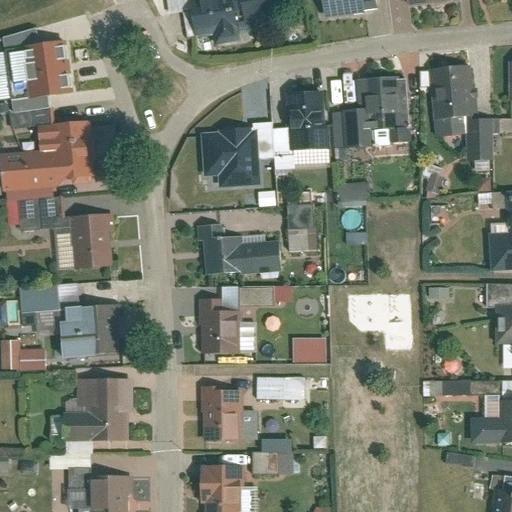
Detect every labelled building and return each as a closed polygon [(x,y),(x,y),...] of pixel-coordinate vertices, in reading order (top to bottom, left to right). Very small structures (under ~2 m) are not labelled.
[(235,21),(268,15),(265,0),(165,0),(167,13),(182,11),(186,37),(212,33),(214,43),(238,40),(235,21)] [(316,0),(319,18),(379,10),(377,0),(316,0)] [(65,44),(6,51),(13,102),(72,94),(65,44)] [(432,136),(466,134),(465,110),(474,110),(472,64),(429,66),(432,136)] [(409,144),(406,76),(358,78),(359,109),(333,110),(334,147),(409,144)] [(285,127),(271,128),(272,167),(327,165),(325,90),(298,90),(299,108),(284,108),(285,127)] [(511,136),(511,120),(477,122),(479,160),(499,159),(498,137),(511,136)] [(93,190),(89,126),(42,128),(44,158),(46,192),(93,190)] [(257,132),(203,134),(205,173),(222,173),(259,171),(257,132)] [(0,195),(46,192),(44,158),(0,161),(0,195)] [(259,171),(222,173),(223,190),(260,188),(259,171)] [(338,201),(368,199),(367,182),(337,184),(338,201)] [(489,272),(511,270),(511,192),(490,194),(491,211),(503,210),(504,225),(487,226),(489,272)] [(313,204),(285,205),(287,252),(315,250),(313,204)] [(112,222),(75,224),(77,274),(115,272),(112,222)] [(243,242),(208,245),(211,283),(246,280),(244,254),(243,242)] [(283,251),(244,254),(246,280),(285,277),(283,251)] [(505,371),(511,370),(511,283),(484,284),(485,310),(494,310),(494,344),(505,344),(505,371)] [(122,362),(119,312),(67,315),(70,364),(122,362)] [(242,317),(202,320),(204,363),(245,361),(242,317)] [(291,338),(292,363),(326,362),(325,338),(291,338)] [(0,339),(0,369),(45,369),(45,348),(19,349),(19,339),(0,339)] [(256,377),(256,399),(305,399),(305,377),(256,377)] [(469,417),(469,443),(511,443),(511,380),(500,381),(500,395),(483,395),(483,417),(469,417)] [(430,395),(470,393),(469,381),(430,383),(430,395)] [(134,450),(132,384),(80,386),(81,420),(82,443),(82,451),(134,450)] [(242,393),(202,394),(203,448),(243,447),(242,393)] [(82,443),(81,420),(62,420),(63,444),(82,443)] [(292,474),(291,438),(259,439),(259,452),(251,452),(252,475),(292,474)] [(218,454),(218,463),(243,463),(243,455),(218,454)] [(244,511),(242,470),(204,472),(206,511),(244,511)] [(132,511),(132,480),(93,481),(93,511),(132,511)] [(511,511),(511,495),(495,494),(493,511),(511,511)]
